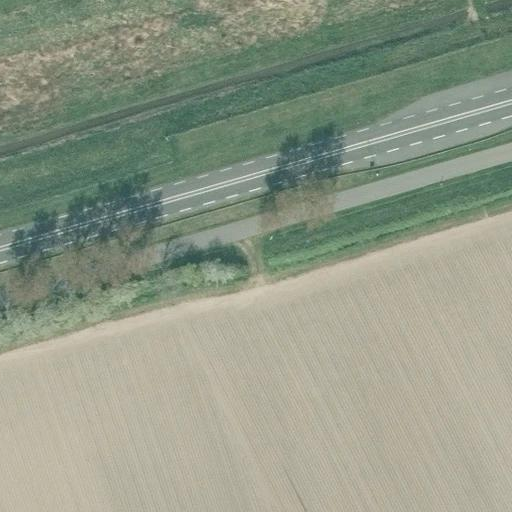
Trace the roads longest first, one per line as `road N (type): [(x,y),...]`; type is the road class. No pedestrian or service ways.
road 1 (primary): [(0,249),(511,101)]
road 2 (unclassified): [(0,299),(511,152)]
